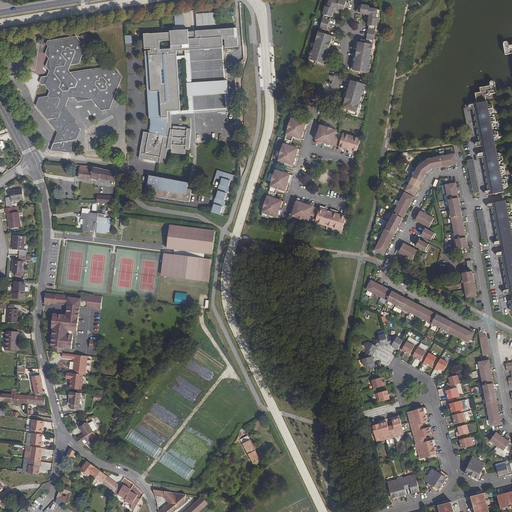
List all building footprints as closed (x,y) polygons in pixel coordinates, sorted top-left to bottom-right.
[(309,59),(316,61),(319,62),(324,64),(328,51),(330,52),(331,52),(332,48),(329,47),(322,45),(323,42),(330,44),(333,45),(334,41),(335,37),(325,34),(331,17),(332,17),(335,7),(344,10),(344,9),(348,10),(350,3),(346,2),(346,1),(341,0),(338,0),(339,1),(335,0),(329,0),(328,7),(325,6),(323,14),(324,15),(318,32),(316,40),(315,43),(314,48),(313,51),(311,51),(309,59)] [(358,5),(356,12),(360,13),(360,14),(369,15),(368,25),(369,26),(366,43),(356,42),(355,46),(354,50),(357,50),(364,51),(363,55),(356,54),(353,53),(353,57),(356,57),(353,71),(359,72),(362,72),(369,73),(370,61),(370,56),(371,53),(372,53),(373,45),(376,27),(377,27),(378,19),(376,18),(377,9),(369,8),(369,6),(362,5),(358,5)] [(216,13),(196,14),(197,26),(217,25),(216,13)] [(145,56),(147,56),(151,118),(152,124),(150,133),(144,132),(139,158),(147,160),(148,158),(150,159),(150,160),(158,162),(158,159),(159,156),(160,157),(160,160),(165,161),(167,149),(172,149),(172,152),(185,152),(185,147),(189,148),(189,128),(171,128),(171,129),(169,129),(169,126),(169,114),(168,111),(178,110),(177,81),(178,81),(177,51),(176,50),(220,46),(220,48),(221,48),(223,48),(222,40),(225,39),(225,45),(225,48),(239,47),(239,46),(238,46),(237,39),(235,39),(234,28),(217,29),(195,31),(196,35),(185,36),(184,32),(183,14),(175,15),(175,26),(176,26),(177,32),(176,33),(145,34),(147,51),(145,51),(145,56)] [(112,66),(70,73),(68,71),(70,65),(79,64),(85,48),(76,37),(47,41),(46,44),(48,46),(45,54),(49,59),(56,68),(53,76),(47,76),(42,77),(39,83),(41,85),(44,85),(50,91),(48,96),(39,98),(36,106),(58,133),(53,144),(53,143),(50,151),(72,153),(77,140),(81,129),(75,123),(69,124),(60,112),(57,108),(59,103),(64,102),(65,99),(69,98),(74,97),(78,102),(92,100),(101,111),(109,109),(122,77),(112,66)] [(511,47),(511,48),(509,48),(509,45),(509,43),(508,42),(507,42),(507,41),(506,41),(505,42),(504,42),(503,43),(503,44),(505,54),(511,53),(511,54),(511,47)] [(49,59),(45,67),(49,71),(47,76),(53,76),(56,68),(49,59)] [(227,80),(219,81),(219,83),(219,91),(219,94),(228,93),(227,80)] [(341,103),(339,111),(347,113),(348,110),(357,112),(359,104),(360,101),(361,96),(362,93),(364,93),(366,85),(359,83),(357,82),(351,80),(347,93),(345,93),(344,93),(343,96),(346,97),(353,99),(352,102),(345,100),(342,99),(341,103)] [(490,88),(488,89),(487,89),(487,90),(487,91),(487,95),(488,95),(488,96),(489,96),(490,96),(490,95),(491,94),(496,93),(494,83),(494,82),(493,81),(492,81),(491,81),(490,82),(489,83),(489,84),(490,86),(490,88)] [(191,85),(187,85),(187,93),(191,93),(219,91),(219,83),(191,85)] [(488,89),(490,88),(490,86),(479,88),(480,92),(475,93),(477,100),(477,103),(478,102),(479,102),(480,103),(481,103),(486,101),(485,96),(486,96),(485,91),(487,91),(487,90),(487,89),(488,89)] [(215,108),(228,109),(228,97),(214,97),(214,101),(216,101),(215,108)] [(59,103),(57,108),(60,112),(69,124),(75,123),(76,120),(65,106),(69,98),(65,99),(64,102),(59,103)] [(478,147),(482,146),(483,152),(479,153),(478,154),(478,155),(478,156),(478,157),(479,157),(479,158),(480,158),(486,191),(485,191),(485,192),(485,193),(485,194),(485,195),(486,195),(487,195),(492,194),(495,194),(496,194),(497,194),(497,193),(503,192),(503,189),(506,188),(507,187),(508,187),(507,180),(506,180),(505,179),(503,180),(503,176),(504,175),(504,174),(505,174),(504,167),(503,167),(502,166),(501,166),(500,162),(501,162),(502,161),(503,160),(502,154),(500,154),(499,153),(496,153),(495,150),(490,151),(489,151),(488,151),(487,146),(488,146),(488,145),(494,144),(494,140),(497,140),(498,139),(499,138),(498,132),(496,132),(495,131),(494,131),(493,127),(495,127),(495,125),(496,125),(495,118),(494,118),(493,118),(492,118),(491,113),(492,113),(493,112),(494,112),(493,105),(491,105),(490,104),(487,105),(486,101),(481,103),(480,103),(479,102),(478,102),(477,103),(471,104),(470,105),(469,105),(468,106),(468,107),(468,108),(469,108),(470,109),(477,142),(477,143),(476,143),(476,144),(476,145),(476,146),(477,146),(477,147),(478,147)] [(289,123),(287,129),(288,130),(286,134),(295,137),(301,139),(306,122),(300,121),(292,118),(291,118),(290,123),(289,123)] [(317,135),(315,140),(332,146),(332,145),(336,132),(337,131),(332,130),(332,129),(325,127),(325,128),(320,126),(320,127),(317,135)] [(339,147),(338,148),(346,150),(348,142),(351,143),(349,151),(356,153),(358,146),(360,139),(361,139),(343,133),(343,134),(339,133),(335,146),(339,147)] [(280,156),(278,161),(287,163),(293,165),(298,149),(292,147),(284,144),(283,144),(282,149),(281,149),(279,156),(280,156)] [(440,155),(432,156),(433,158),(434,164),(435,168),(457,164),(455,154),(440,156),(440,155)] [(428,159),(426,160),(433,169),(435,168),(434,164),(433,158),(428,159)] [(473,159),(467,160),(473,193),(479,192),(473,159)] [(426,160),(420,165),(426,173),(433,169),(426,160)] [(80,165),(79,179),(91,180),(93,180),(93,177),(115,180),(116,172),(93,167),(80,165)] [(426,173),(420,165),(418,166),(416,170),(426,175),(426,173)] [(413,177),(405,191),(415,196),(426,175),(416,170),(415,169),(411,176),(413,177)] [(231,181),(233,175),(217,170),(215,177),(219,178),(219,177),(221,178),(221,179),(218,189),(219,189),(218,191),(214,202),(215,202),(214,204),(211,212),(220,215),(222,207),(223,207),(225,201),(224,201),(226,193),(227,194),(229,188),(228,188),(230,181),(231,181)] [(290,175),(284,173),(275,170),(274,175),(273,175),(271,182),(272,182),(270,187),(279,190),(285,191),(290,175)] [(189,181),(149,176),(147,186),(150,186),(150,188),(156,189),(154,197),(185,202),(185,203),(189,203),(190,196),(191,190),(187,189),(188,187),(188,184),(189,181)] [(456,183),(445,185),(450,207),(460,206),(456,183)] [(6,196),(8,208),(13,207),(12,201),(24,199),(23,189),(11,191),(11,195),(6,196)] [(392,213),(388,220),(399,226),(414,197),(404,192),(393,214),(392,213)] [(97,196),(97,203),(116,204),(116,197),(97,196)] [(282,201),(276,199),(267,196),(266,201),(265,201),(263,208),(264,208),(262,213),(271,216),(277,218),(282,201)] [(296,201),(295,207),(292,216),(297,218),(304,221),(304,220),(309,221),(309,220),(313,207),(296,201)] [(496,246),(497,246),(503,245),(504,245),(505,245),(506,245),(507,244),(511,243),(511,217),(510,217),(509,213),(511,213),(511,211),(511,209),(511,204),(510,204),(509,203),(505,204),(505,201),(499,202),(498,201),(497,201),(496,203),(494,203),(489,204),(488,204),(487,205),(487,207),(488,208),(489,208),(490,208),(492,208),(492,211),(491,211),(497,238),(498,238),(499,241),(497,241),(496,242),(495,242),(494,243),(495,245),(496,246)] [(8,208),(5,208),(6,213),(8,213),(10,228),(20,227),(19,212),(13,212),(13,207),(8,208)] [(316,208),(312,221),(315,222),(315,223),(327,226),(333,228),(342,231),(344,224),(346,217),(337,214),(330,212),(327,219),(324,218),(327,211),(319,208),(319,209),(316,208)] [(461,208),(450,210),(457,247),(468,245),(461,208)] [(483,210),(476,211),(482,244),(489,243),(483,210)] [(420,211),(415,221),(429,228),(434,218),(420,211)] [(97,217),(97,216),(97,214),(89,213),(89,214),(89,215),(89,218),(86,218),(84,225),(83,225),(82,231),(90,232),(90,231),(93,231),(94,223),(97,224),(96,232),(96,233),(106,234),(106,232),(110,233),(111,223),(107,223),(108,218),(97,217)] [(385,229),(374,251),(384,256),(398,227),(387,222),(384,229),(385,229)] [(215,231),(169,225),(167,248),(175,249),(174,254),(166,253),(163,276),(209,282),(212,259),(204,258),(204,253),(212,254),(215,231)] [(425,228),(422,235),(431,240),(435,233),(425,228)] [(19,249),(18,255),(26,256),(26,250),(23,250),(24,236),(14,236),(13,249),(19,249)] [(419,239),(416,247),(425,252),(429,245),(419,239)] [(404,243),(399,253),(412,260),(417,250),(404,243)] [(511,243),(507,244),(506,245),(505,245),(504,245),(503,245),(504,251),(505,251),(506,250),(507,250),(508,250),(511,249),(511,243)] [(505,294),(506,294),(511,293),(511,249),(508,250),(507,250),(506,250),(505,251),(504,251),(498,253),(497,253),(496,255),(497,256),(498,257),(499,257),(500,256),(502,256),(502,259),(501,260),(506,287),(508,286),(508,289),(507,290),(505,290),(504,291),(503,292),(503,293),(504,294),(505,294)] [(26,256),(18,255),(18,261),(13,260),(13,272),(23,273),(24,261),(25,261),(26,260),(31,260),(31,256),(26,256)] [(473,273),(462,275),(466,298),(477,296),(473,273)] [(371,280),(366,290),(387,301),(386,303),(393,306),(399,295),(371,280)] [(25,293),(25,283),(14,282),(14,293),(25,293)] [(45,294),(44,305),(49,306),(50,304),(67,305),(68,296),(56,295),(45,294)] [(100,310),(102,297),(81,294),(80,299),(79,307),(100,310)] [(401,296),(395,307),(401,311),(402,309),(416,316),(421,306),(401,296)] [(67,305),(66,312),(79,314),(79,307),(80,299),(68,298),(67,305)] [(0,303),(0,308),(6,309),(5,322),(18,323),(19,310),(14,309),(14,308),(15,304),(0,303)] [(423,307),(418,317),(432,324),(431,326),(437,329),(443,318),(423,307)] [(66,315),(53,314),(51,328),(53,328),(51,347),(53,347),(71,349),(73,336),(76,336),(79,314),(66,312),(66,315)] [(445,319),(439,330),(446,333),(447,332),(468,343),(473,333),(445,319)] [(6,331),(5,350),(18,351),(19,332),(6,331)] [(387,339),(385,334),(378,336),(379,339),(376,340),(378,347),(388,344),(387,339)] [(487,336),(479,338),(483,356),(490,355),(487,336)] [(398,350),(403,341),(397,337),(395,340),(392,338),(388,344),(398,350)] [(404,346),(402,350),(410,355),(415,345),(408,340),(404,346)] [(373,344),(369,342),(365,348),(368,350),(366,353),(372,357),(378,347),(373,344)] [(418,346),(413,357),(420,361),(426,351),(418,346)] [(63,353),(62,358),(74,359),(73,371),(86,372),(88,356),(63,353)] [(429,353),(423,364),(426,366),(428,363),(432,366),(436,357),(429,353)] [(367,358),(362,359),(364,366),(367,366),(368,369),(375,367),(372,357),(367,358)] [(446,372),(451,362),(441,357),(435,370),(439,372),(441,369),(446,372)] [(489,360),(478,362),(483,386),(481,386),(482,394),(495,391),(489,360)] [(73,373),(66,373),(66,378),(70,379),(71,379),(71,380),(71,383),(70,383),(69,388),(81,390),(81,385),(82,384),(83,380),(82,379),(83,374),(73,373)] [(40,375),(32,377),(35,395),(43,393),(45,392),(44,390),(42,391),(40,375)] [(448,387),(460,384),(458,375),(449,378),(450,382),(447,383),(448,387)] [(374,389),(386,385),(385,382),(382,382),(381,378),(372,380),(374,389)] [(448,400),(459,396),(457,388),(446,391),(448,400)] [(11,394),(1,393),(1,402),(28,404),(27,396),(18,395),(16,395),(16,391),(12,390),(11,394)] [(98,394),(95,395),(95,400),(103,400),(103,390),(98,390),(98,394)] [(378,402),(390,399),(387,391),(376,394),(378,402)] [(79,410),(81,393),(69,392),(68,397),(69,398),(72,398),(71,405),(70,409),(79,410)] [(495,393),(482,395),(484,403),(486,403),(490,426),(501,424),(495,393)] [(45,397),(27,396),(28,404),(45,405),(45,397)] [(452,403),(449,404),(452,413),(463,410),(461,401),(452,403)] [(423,408),(407,412),(416,444),(415,444),(417,450),(418,449),(420,459),(436,455),(432,440),(427,442),(425,436),(431,435),(429,428),(424,429),(421,430),(419,425),(422,424),(427,422),(423,408)] [(464,413),(452,416),(455,424),(466,421),(464,413)] [(387,422),(372,426),(376,442),(386,439),(386,440),(392,439),(392,438),(404,434),(400,418),(392,420),(393,426),(388,428),(387,422)] [(33,420),(31,431),(42,432),(43,425),(44,425),(45,421),(33,420)] [(79,443),(83,446),(88,442),(89,443),(97,438),(93,431),(95,430),(96,430),(97,429),(97,428),(96,426),(94,423),(93,421),(92,421),(90,422),(91,422),(88,424),(87,422),(79,427),(83,434),(76,439),(79,443)] [(467,425),(458,427),(459,432),(456,433),(457,436),(469,433),(467,425)] [(238,435),(234,442),(237,443),(241,437),(242,433),(245,431),(243,427),(240,430),(238,435)] [(496,432),(490,441),(503,451),(510,442),(496,432)] [(42,441),(42,434),(32,433),(30,444),(42,446),(43,441),(42,441)] [(247,436),(240,440),(253,464),(261,460),(247,436)] [(472,436),(460,440),(463,449),(475,446),(472,436)] [(40,461),(42,449),(31,448),(29,460),(30,460),(40,461)] [(468,465),(465,473),(478,479),(481,472),(485,464),(477,460),(478,459),(473,457),(470,461),(470,463),(467,462),(466,464),(468,465)] [(39,474),(40,467),(40,461),(30,460),(29,465),(28,473),(39,474)] [(87,461),(80,470),(88,476),(90,474),(94,477),(96,478),(101,472),(87,461)] [(496,464),(499,477),(511,473),(511,470),(509,461),(496,464)] [(427,475),(424,480),(428,483),(429,484),(428,486),(430,488),(432,486),(439,490),(447,478),(440,473),(432,469),(427,476),(427,475)] [(94,477),(92,480),(95,483),(98,480),(114,492),(119,485),(101,472),(96,478),(94,477)] [(397,480),(387,482),(392,498),(406,494),(405,489),(410,487),(411,493),(419,491),(415,475),(402,478),(402,477),(397,479),(397,480)] [(114,492),(132,506),(130,509),(132,510),(139,499),(136,497),(137,496),(134,494),(133,495),(119,485),(114,492)] [(60,488),(57,498),(55,503),(65,506),(67,501),(68,502),(71,492),(66,490),(60,488)] [(169,503),(158,511),(171,511),(177,508),(186,501),(185,500),(186,494),(174,493),(166,491),(164,491),(153,489),(155,496),(163,497),(169,503)] [(511,491),(497,496),(500,511),(506,511),(511,510),(511,491)] [(488,511),(484,493),(470,496),(474,511),(488,511)] [(201,497),(184,511),(199,511),(208,504),(202,497),(201,497)] [(453,511),(451,502),(438,505),(439,511),(453,511)]
